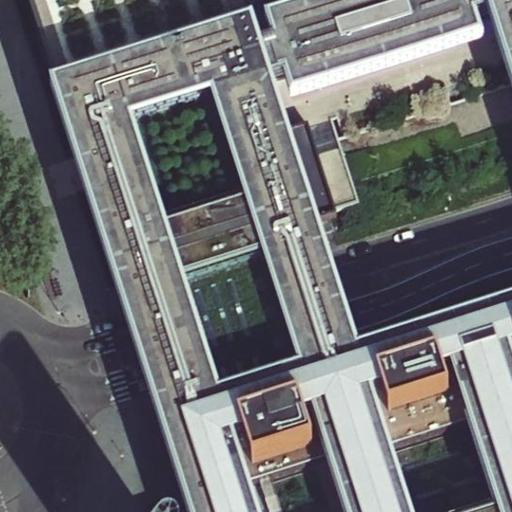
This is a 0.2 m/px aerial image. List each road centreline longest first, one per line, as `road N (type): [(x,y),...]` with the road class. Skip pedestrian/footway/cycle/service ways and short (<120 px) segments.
road 1 (trunk): [(511,212),(81,344),(11,331)]
road 2 (trunk): [(511,254),(350,319),(114,387),(85,390),(43,369)]
